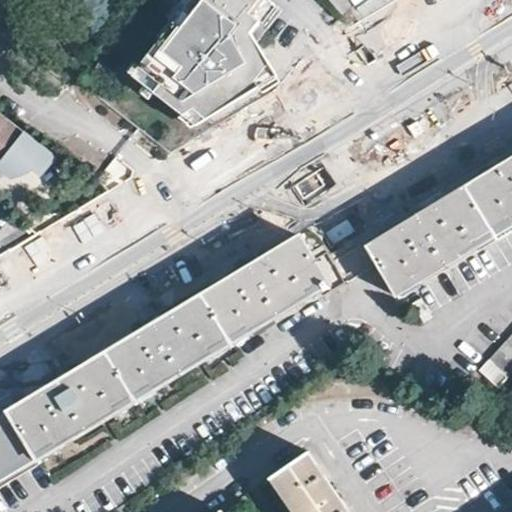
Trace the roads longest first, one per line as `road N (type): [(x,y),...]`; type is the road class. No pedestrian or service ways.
road 1 (tertiary): [(0,349),(246,196),(511,50)]
road 2 (tertiary): [(452,0),(0,284)]
